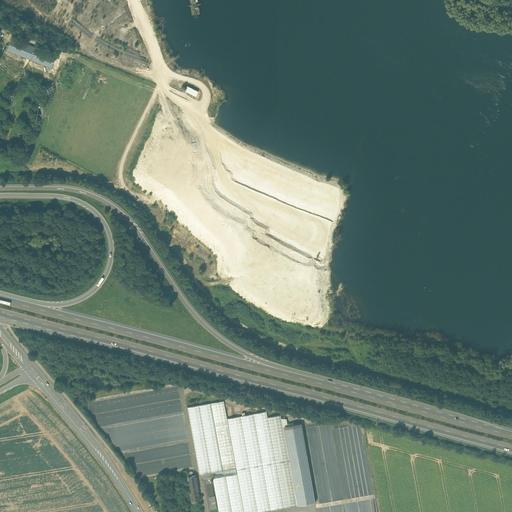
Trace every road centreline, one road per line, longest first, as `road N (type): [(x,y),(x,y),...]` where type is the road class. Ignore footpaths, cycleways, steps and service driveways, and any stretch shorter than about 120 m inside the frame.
road 1 (motorway): [(0,311),(511,447)]
road 2 (motorway): [(303,378),(214,335),(110,204),(73,189),(0,188)]
road 3 (motorway): [(303,378),(2,298)]
road 4 (motorway): [(0,195),(82,202),(104,222),(112,252),(101,283),(78,300),(2,298)]
road 5 (motorway): [(511,435),(303,378)]
road 6 (track): [(135,0),(167,83),(203,106),(207,85),(169,70)]
road 7 (primary): [(33,372),(137,511)]
